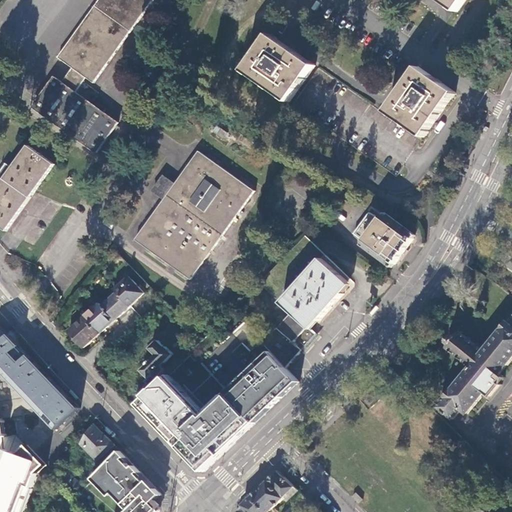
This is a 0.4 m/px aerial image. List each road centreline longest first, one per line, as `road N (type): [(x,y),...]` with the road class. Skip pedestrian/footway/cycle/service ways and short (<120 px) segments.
road 1 (secondary): [(285,450),(381,350),(478,218)]
road 2 (secondary): [(461,209),(401,303),(269,437)]
road 3 (tertiary): [(197,502),(0,285)]
road 4 (unknown): [(119,176),(58,270),(17,306)]
